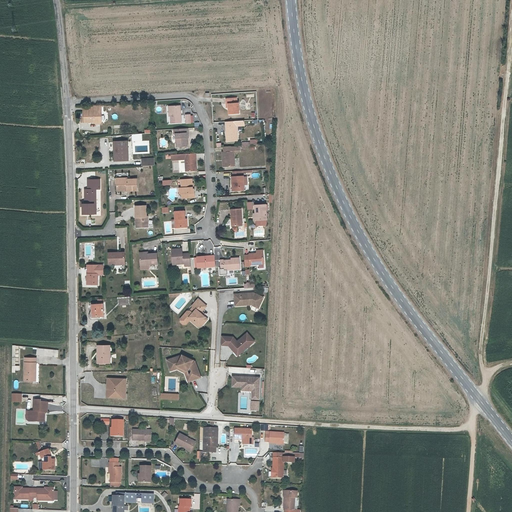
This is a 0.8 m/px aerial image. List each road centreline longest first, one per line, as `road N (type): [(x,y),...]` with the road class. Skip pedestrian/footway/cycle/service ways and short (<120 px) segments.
road 1 (secondary): [(292,0),(310,118),(355,232),(476,397)]
road 2 (track): [(486,378),(481,361),(511,23)]
road 3 (residential): [(66,103),(185,94),(197,105),(210,205),(203,236),(166,238)]
road 4 (unclassified): [(209,417),(445,430),(470,421),(476,397)]
road 5 (residential): [(254,511),(252,494),(196,483),(166,453),(72,450)]
road 6 (tertiary): [(73,408),(70,234)]
road 7 (unclassified): [(73,408),(209,417)]
road 8 (tertiary): [(70,234),(66,103)]
